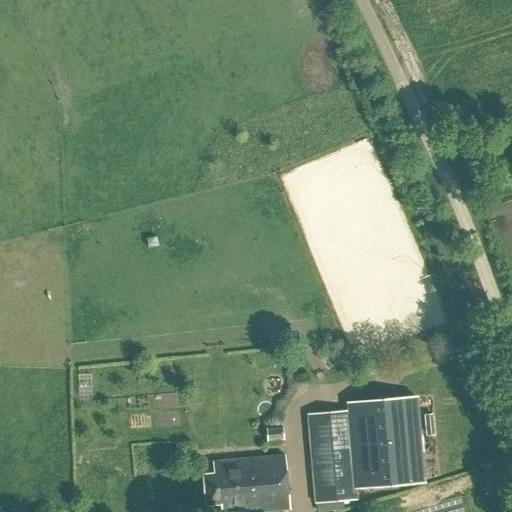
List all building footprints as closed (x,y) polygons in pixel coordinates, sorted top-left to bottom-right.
[(447,232),(456,230),(453,213),(444,215),(447,232)] [(307,415),(314,498),(315,502),(356,499),(355,488),(423,482),(415,396),(348,402),(348,411),(307,415)] [(265,430),(266,442),(283,441),(282,429),(265,430)] [(228,511),(242,511),(277,511),(289,511),(284,456),(211,463),(212,474),(202,475),(205,505),(219,504),(219,511),(228,511)] [(66,504),(64,483),(54,484),(56,505),(66,504)]
